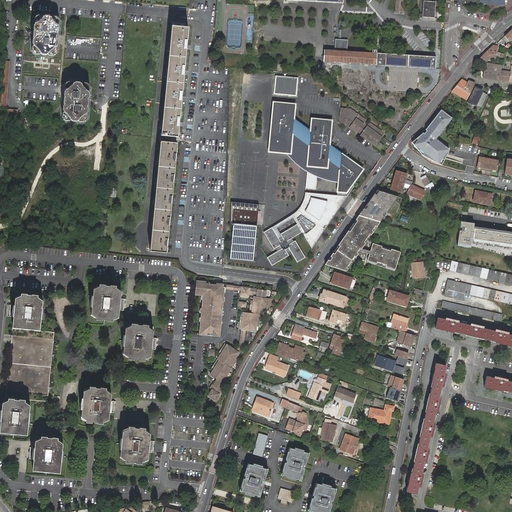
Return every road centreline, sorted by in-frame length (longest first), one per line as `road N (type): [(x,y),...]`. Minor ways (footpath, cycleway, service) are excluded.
road 1 (residential): [(117,8),(208,15),(184,258),(194,268),(282,278),(301,291)]
road 2 (residential): [(0,254),(179,273),(163,483)]
road 3 (residential): [(301,291),(458,72)]
road 4 (residential): [(208,489),(244,375),(301,291)]
road 5 (residential): [(457,343),(422,498),(439,511)]
road 6 (residential): [(390,511),(422,335)]
road 7 (residential): [(163,483),(151,497),(14,485),(0,474)]
